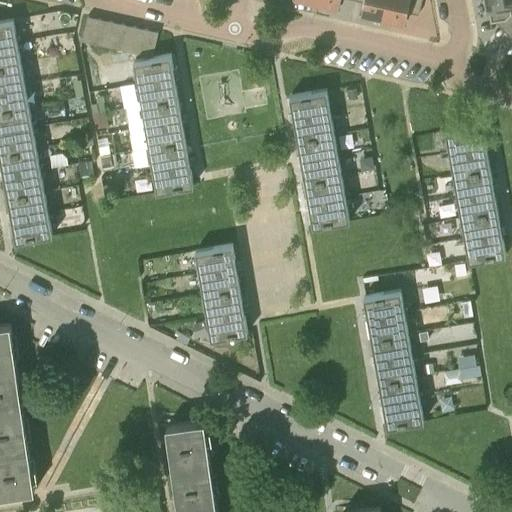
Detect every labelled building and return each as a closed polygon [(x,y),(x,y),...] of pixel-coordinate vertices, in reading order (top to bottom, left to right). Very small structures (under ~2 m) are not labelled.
[(361,11),(383,16),(386,0),(359,0),(363,1),(361,11)] [(386,0),(383,16),(405,21),(407,11),(419,14),(421,0),(386,0)] [(511,0),(487,0),(491,21),(504,18),(511,25),(511,0)] [(82,40),(95,43),(101,18),(88,15),(82,40)] [(95,43),(107,46),(112,21),(101,18),(95,43)] [(0,43),(17,41),(13,19),(0,21),(0,43)] [(107,46),(118,48),(124,24),(112,21),(107,46)] [(118,48),(130,51),(136,26),(124,24),(118,48)] [(130,51),(142,53),(147,29),(136,26),(130,51)] [(147,29),(142,53),(153,56),(158,31),(147,29)] [(0,65),(20,62),(17,41),(0,43),(0,65)] [(139,82),(174,76),(170,55),(136,61),(139,82)] [(0,87),(24,83),(20,62),(0,65),(0,87)] [(143,103),(178,97),(174,76),(139,82),(143,103)] [(0,109),(28,105),(24,83),(0,87),(0,109)] [(126,107),(138,105),(135,87),(121,90),(124,107),(126,107)] [(349,99),(357,97),(356,88),(347,90),(349,99)] [(295,117),(330,111),(326,89),(291,96),(295,117)] [(147,125),(181,119),(178,97),(143,103),(147,125)] [(94,113),(105,111),(103,101),(92,104),(94,113)] [(0,131),(32,126),(28,105),(0,109),(0,131)] [(108,124),(105,111),(94,113),(96,127),(108,124)] [(299,138),(334,132),(330,111),(295,117),(299,138)] [(151,146),(185,140),(181,119),(147,125),(151,146)] [(451,152),(486,146),(482,124),(447,130),(451,152)] [(0,146),(1,154),(36,147),(32,126),(0,131),(0,146)] [(303,160),(337,154),(334,132),(299,138),(303,160)] [(93,137),(82,138),(83,146),(94,145),(93,137)] [(154,168),(189,162),(185,140),(151,146),(154,168)] [(455,173),(489,167),(486,146),(451,152),(455,173)] [(5,175),(40,169),(36,147),(1,154),(5,175)] [(307,181),(341,175),(337,154),(303,160),(307,181)] [(189,162),(154,168),(158,189),(193,183),(189,162)] [(459,195),(493,188),(489,167),(455,173),(459,195)] [(9,197),(44,190),(40,169),(5,175),(9,197)] [(377,176),(376,170),(360,172),(362,179),(377,176)] [(310,203),(345,197),(341,175),(307,181),(310,203)] [(120,182),(106,184),(108,198),(109,198),(119,196),(122,196),(120,182)] [(462,216),(497,210),(493,188),(459,195),(462,216)] [(13,218),(48,212),(44,190),(9,197),(13,218)] [(345,197),(310,203),(314,224),(349,218),(345,197)] [(71,209),(73,219),(83,218),(81,208),(71,209)] [(466,237),(501,231),(497,210),(462,216),(466,237)] [(48,212),(13,218),(17,239),(52,233),(48,212)] [(501,231),(466,237),(470,259),(505,253),(501,231)] [(201,272),(235,266),(232,244),(197,250),(201,272)] [(466,273),(465,262),(454,264),(456,275),(466,273)] [(204,293),(239,287),(235,266),(201,272),(204,293)] [(208,315),(243,309),(239,287),(204,293),(208,315)] [(369,317),(404,311),(400,290),(365,296),(369,317)] [(243,309),(208,315),(212,336),(247,330),(243,309)] [(373,339),(408,333),(404,311),(369,317),(373,339)] [(0,323),(0,366),(17,364),(11,322),(0,323)] [(180,331),(177,338),(188,343),(191,336),(180,331)] [(429,338),(427,331),(419,332),(421,340),(429,338)] [(377,360),(412,354),(408,333),(373,339),(377,360)] [(381,382),(415,375),(412,354),(377,360),(381,382)] [(432,362),(424,363),(425,372),(434,371),(432,362)] [(0,408),(23,405),(17,364),(0,366),(0,408)] [(479,364),(460,368),(461,377),(481,374),(479,364)] [(384,403),(419,397),(415,375),(381,382),(384,403)] [(419,397),(384,403),(388,425),(423,418),(419,397)] [(0,408),(0,451),(29,447),(23,405),(0,408)] [(167,424),(173,466),(211,460),(205,419),(167,424)] [(0,493),(35,489),(29,447),(0,451),(0,493)] [(178,508),(216,502),(211,460),(173,466),(178,508)] [(178,508),(179,511),(217,511),(216,502),(178,508)]
